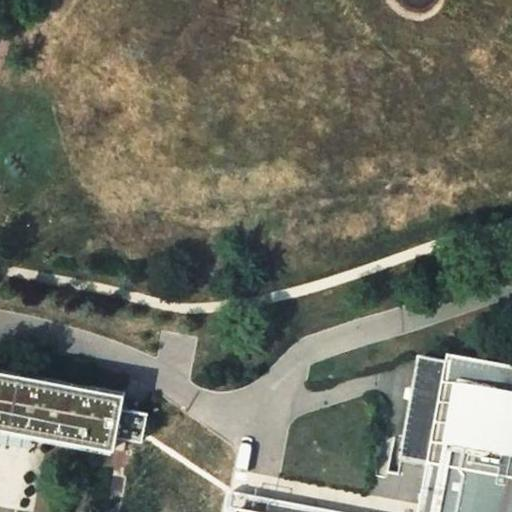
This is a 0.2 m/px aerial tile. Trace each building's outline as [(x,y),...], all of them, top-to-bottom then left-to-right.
[(511,511),(511,368),(449,357),(444,383),(423,490),(419,511),(511,511)] [(137,438),(145,439),(150,410),(123,406),(127,390),(0,366),(0,431),(37,439),(38,431),(116,445),(118,435),(137,438)] [(429,401),(413,398),(398,475),(388,473),(387,483),(423,490),(444,383),(432,381),(429,401)] [(153,438),(186,445),(190,424),(158,418),(153,438)] [(381,511),(387,483),(377,482),(236,456),(165,443),(145,439),(137,438),(123,511),(381,511)]
